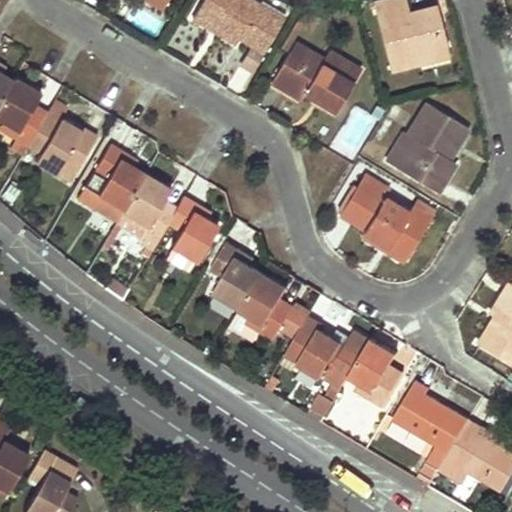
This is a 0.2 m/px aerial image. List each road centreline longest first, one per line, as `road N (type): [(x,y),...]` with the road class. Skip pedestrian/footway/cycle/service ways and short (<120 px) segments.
road 1 (residential): [(48,0),(278,141),(315,251),(383,296),(415,297),(438,282),(511,157)]
road 2 (tertiary): [(375,511),(129,345),(0,244)]
road 3 (tertiary): [(0,311),(106,393),(290,511)]
road 4 (residential): [(511,155),(471,0)]
